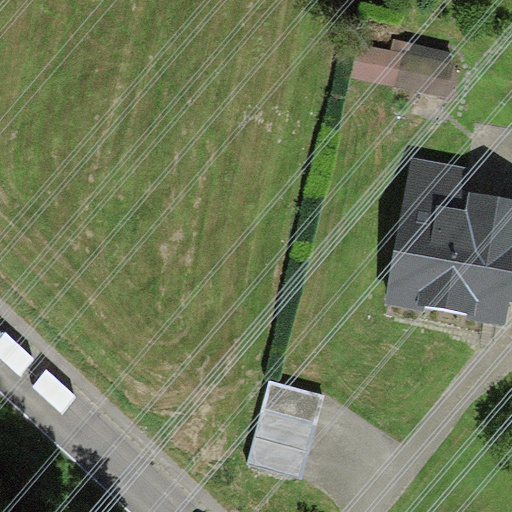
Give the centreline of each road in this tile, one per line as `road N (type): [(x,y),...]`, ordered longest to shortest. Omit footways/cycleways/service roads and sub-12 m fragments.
road 1 (unknown): [(324,511),(511,323)]
road 2 (secondary): [(178,511),(0,338)]
